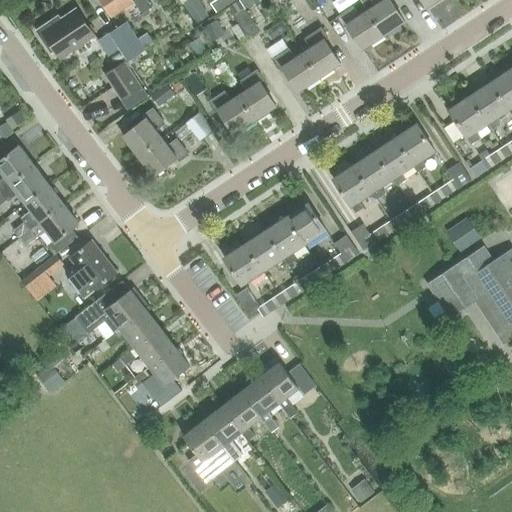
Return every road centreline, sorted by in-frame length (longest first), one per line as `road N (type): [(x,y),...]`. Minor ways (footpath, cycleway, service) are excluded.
road 1 (residential): [(154,241),(511,5)]
road 2 (residential): [(154,241),(0,37)]
road 3 (residential): [(233,350),(154,241)]
